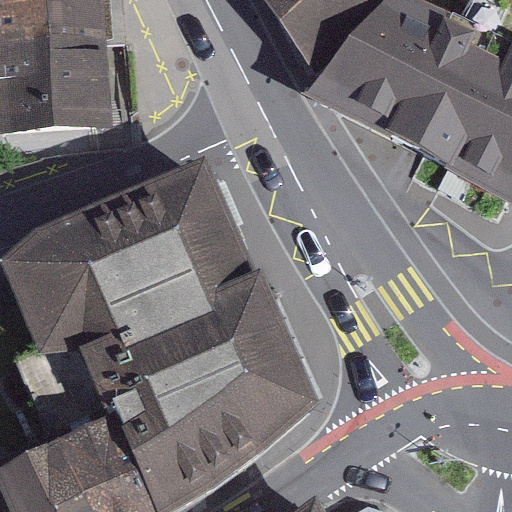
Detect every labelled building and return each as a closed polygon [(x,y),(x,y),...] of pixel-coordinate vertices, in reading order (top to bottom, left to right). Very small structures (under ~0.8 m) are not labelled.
[(0,0),(0,36),(18,37),(19,61),(136,55),(132,0),(0,0)] [(284,0),(340,71),(431,0),(284,0)] [(511,75),(511,16),(483,0),(443,0),(345,82),(466,151),(511,75)] [(511,0),(502,0),(497,10),(511,18),(511,0)] [(139,133),(136,55),(19,61),(21,87),(0,87),(0,122),(25,121),(26,139),(139,133)] [(511,75),(466,151),(511,179),(511,75)] [(116,374),(262,297),(216,180),(49,257),(88,324),(116,374)] [(88,324),(49,257),(19,280),(51,342),(88,324)] [(262,297),(116,374),(191,511),(196,511),(307,418),(262,297)] [(191,511),(116,374),(88,324),(51,342),(37,349),(66,418),(113,511),(191,511)] [(56,440),(14,465),(37,511),(113,511),(66,418),(50,427),(56,440)]
